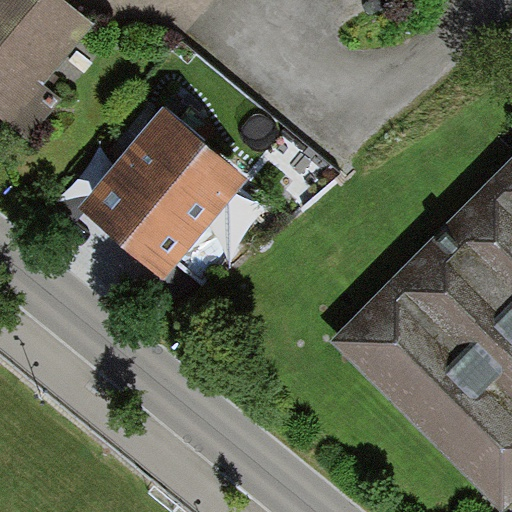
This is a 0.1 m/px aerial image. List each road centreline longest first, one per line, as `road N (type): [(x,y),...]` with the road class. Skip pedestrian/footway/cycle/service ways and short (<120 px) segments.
road 1 (tertiary): [(0,252),(315,511)]
road 2 (residential): [(511,0),(336,133)]
